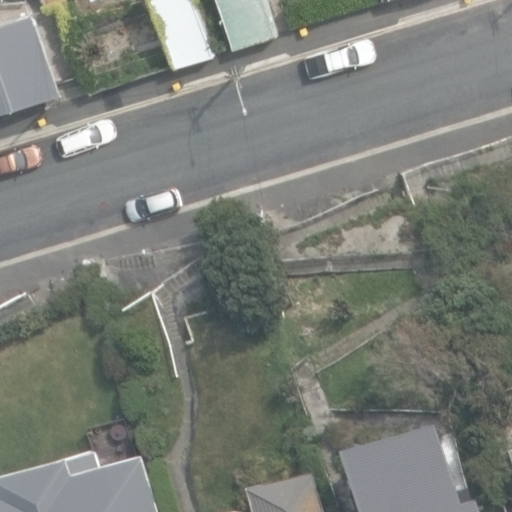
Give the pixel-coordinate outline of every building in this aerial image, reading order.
[(161,0),(179,62),(217,52),(202,0),(161,0)] [(224,0),(235,34),(277,22),(270,0),(224,0)] [(0,20),(0,109),(66,90),(42,8),(0,20)] [(348,454),(365,511),(484,511),(482,504),(479,505),(474,490),(461,493),(441,426),(348,454)] [(0,511),(161,511),(143,452),(101,465),(96,448),(0,478),(0,511)] [(330,511),(320,478),(255,497),(259,511),(330,511)]
